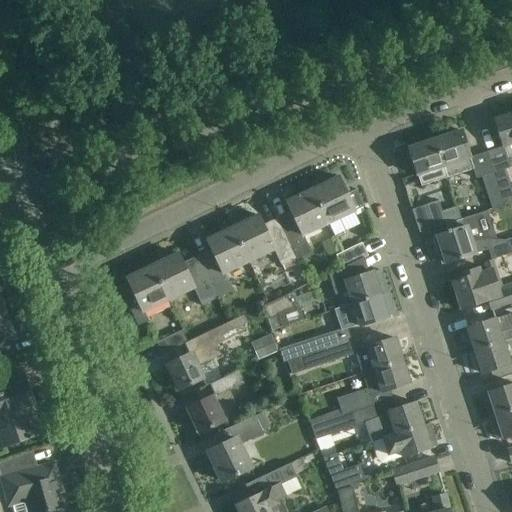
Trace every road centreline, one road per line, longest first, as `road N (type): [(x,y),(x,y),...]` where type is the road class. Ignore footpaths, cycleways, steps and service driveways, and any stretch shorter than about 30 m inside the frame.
road 1 (residential): [(490,511),(367,136)]
road 2 (residential): [(63,274),(341,135),(367,136)]
road 3 (unclassified): [(131,511),(63,274)]
road 4 (residential): [(13,205),(12,113),(0,45)]
road 5 (residential): [(367,136),(392,118),(511,77)]
